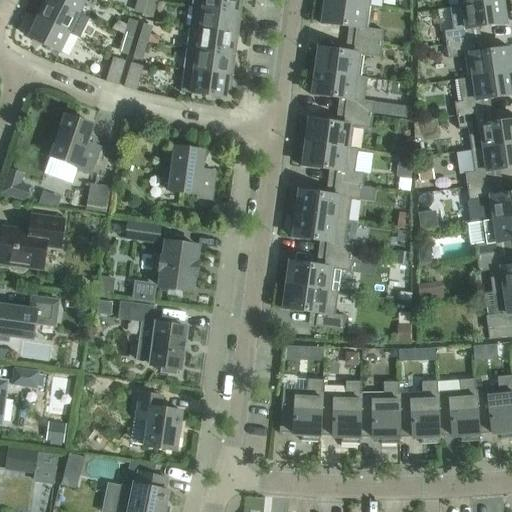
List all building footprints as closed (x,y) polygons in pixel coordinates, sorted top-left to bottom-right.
[(42,0),(35,17),(69,34),(79,15),(49,0),(42,0)] [(49,0),(79,15),(86,0),(49,0)] [(147,0),(137,0),(134,10),(143,13),(147,0)] [(151,0),(147,0),(143,13),(153,16),(157,2),(151,0)] [(242,0),(192,0),(191,6),(240,13),(242,0)] [(354,41),(382,45),(384,31),(366,29),(369,7),(325,1),(321,26),(323,26),(323,24),(355,29),(354,41)] [(446,45),(474,41),(472,29),(504,24),(504,26),(506,26),(502,1),(457,7),(450,8),(454,30),(444,32),(446,45)] [(189,28),(207,30),(237,35),(240,13),(191,6),(189,28)] [(28,38),(59,54),(69,34),(35,17),(29,29),(31,30),(28,38)] [(123,37),(132,39),(137,25),(128,22),(123,37)] [(138,41),(147,44),(151,30),(142,27),(138,41)] [(186,49),(234,56),(237,35),(207,30),(189,28),(186,49)] [(132,39),(123,37),(119,51),(128,54),(132,39)] [(147,44),(138,41),(134,56),(143,58),(147,44)] [(382,45),(354,41),(352,54),(320,49),(320,48),(318,48),(315,72),(360,78),(363,56),(380,59),(382,45)] [(474,41),(446,45),(448,59),(465,57),(468,79),(511,72),(511,69),(509,48),(508,48),(508,49),(475,54),(474,41)] [(186,49),(183,71),(232,77),(234,56),(186,49)] [(125,62),(113,59),(105,83),(118,86),(125,62)] [(131,64),(123,88),(136,92),(143,68),(131,64)] [(229,91),(232,77),(183,71),(180,93),(226,99),(227,90),(229,91)] [(344,113),(372,116),(374,103),(364,101),(367,79),(360,78),(315,72),(312,97),(313,97),(313,96),(346,100),(344,113)] [(458,80),(461,102),(454,103),(456,117),(484,113),(482,100),(511,96),(511,72),(468,79),(458,80)] [(398,106),(396,117),(408,119),(409,108),(398,106)] [(372,116),(344,113),(342,125),(310,120),(310,119),(309,119),(305,144),(350,150),(350,149),(353,128),(370,130),(372,116)] [(484,113),(456,117),(458,130),(468,129),(471,151),(511,144),(511,121),(486,125),(484,113)] [(78,167),(77,170),(90,175),(100,149),(87,144),(93,126),(64,116),(49,157),(78,167)] [(334,184),(362,188),(364,174),(354,173),(357,150),(350,149),(350,150),(305,144),(302,168),(303,168),(304,167),(336,172),(334,184)] [(464,174),(466,188),(494,184),(492,172),(511,168),(511,144),(471,151),(474,173),(464,174)] [(173,148),(167,192),(197,196),(197,199),(211,201),(215,173),(202,171),(204,152),(173,148)] [(399,157),(397,176),(411,178),(413,159),(399,157)] [(428,161),(416,163),(419,183),(431,181),(428,161)] [(8,171),(1,195),(24,202),(29,187),(20,184),(23,175),(8,171)] [(296,215),(347,222),(350,200),(360,201),(362,188),(334,184),(333,196),(300,192),(300,190),(299,190),(296,215)] [(511,193),(496,196),(494,184),(466,188),(468,202),(485,199),(489,220),(511,217),(511,193)] [(94,185),(89,211),(105,213),(109,188),(94,185)] [(435,212),(418,215),(420,231),(437,228),(435,212)] [(399,214),(397,228),(408,229),(410,215),(399,214)] [(325,255),(353,259),(354,245),(344,244),(347,222),(296,215),(292,240),(294,240),(294,239),(326,243),(325,255)] [(475,246),(477,259),(505,255),(503,243),(511,241),(511,217),(489,220),(481,222),(485,244),(475,246)] [(63,223),(31,218),(29,234),(2,230),(0,242),(0,262),(12,264),(11,267),(14,270),(22,271),(26,269),(26,266),(43,268),(46,245),(60,247),(63,223)] [(157,243),(159,228),(128,223),(126,239),(157,243)] [(165,243),(159,288),(191,293),(193,277),(196,277),(198,263),(195,263),(197,247),(165,243)] [(429,247),(418,249),(420,264),(431,262),(429,247)] [(396,252),(395,264),(409,266),(411,254),(396,252)] [(286,286),(338,293),(331,292),(334,270),(351,273),(353,259),(325,255),(323,268),(290,263),(291,262),(289,262),(286,286)] [(511,266),(506,267),(505,255),(477,259),(479,273),(489,271),(492,293),(492,294),(511,290),(511,266)] [(100,277),(98,293),(111,295),(114,278),(100,277)] [(133,299),(156,302),(158,283),(136,279),(133,299)] [(429,284),(417,286),(420,303),(432,301),(429,284)] [(315,328),(343,331),(345,317),(335,315),(338,293),(286,286),(283,311),(284,311),(284,310),(317,314),(315,328)] [(511,290),(492,294),(492,293),(482,294),(482,296),(484,295),(487,317),(485,317),(487,332),(511,328),(511,290)] [(400,292),(399,301),(409,302),(411,294),(400,292)] [(54,327),(58,302),(32,299),(30,311),(0,306),(0,340),(7,342),(8,337),(33,340),(35,324),(54,327)] [(98,301),(96,314),(110,316),(111,303),(98,301)] [(152,307),(120,303),(118,319),(150,324),(152,307)] [(150,361),(150,366),(180,370),(185,328),(156,324),(153,346),(152,346),(149,349),(147,353),(147,358),(150,361)] [(411,325),(399,325),(399,342),(411,342),(411,325)] [(286,344),(285,359),(325,360),(325,346),(286,344)] [(497,346),(472,347),(473,362),(497,361),(497,346)] [(434,349),(423,349),(423,359),(435,358),(434,349)] [(345,353),(344,366),(357,366),(357,353),(345,353)] [(13,369),(11,386),(36,389),(38,373),(13,369)] [(498,389),(476,391),(475,392),(478,435),(479,435),(500,433),(500,440),(511,438),(511,376),(497,378),(498,389)] [(84,378),(83,388),(89,389),(93,385),(94,379),(84,378)] [(320,437),(319,437),(321,393),(322,393),(323,381),(307,380),(306,391),(283,390),(279,434),(301,435),(301,442),(319,443),(320,437)] [(460,392),(437,394),(436,394),(438,438),(439,438),(460,436),(461,443),(479,442),(479,435),(478,435),(475,392),(476,391),(475,380),(459,381),(460,392)] [(319,437),(320,437),(341,437),(341,444),(359,445),(359,438),(360,394),(361,394),(361,383),(345,382),(345,393),(322,393),(321,393),(319,437)] [(398,395),(398,439),(399,438),(420,438),(421,445),(439,444),(439,438),(438,438),(436,394),(437,394),(437,382),(421,383),(421,394),(399,395),(398,395)] [(359,438),(380,438),(381,445),(399,445),(399,438),(398,439),(398,395),(399,395),(399,383),(383,383),(383,394),(361,394),(360,394),(359,438)] [(176,452),(182,412),(161,409),(162,397),(138,394),(135,420),(147,421),(143,447),(176,452)] [(50,423),(47,441),(63,443),(65,425),(50,423)] [(4,471),(35,475),(38,452),(8,447),(4,471)] [(38,452),(35,475),(54,478),(58,455),(38,452)] [(164,491),(167,479),(138,473),(135,485),(133,484),(132,487),(121,485),(115,511),(164,511),(168,491),(164,491)]
